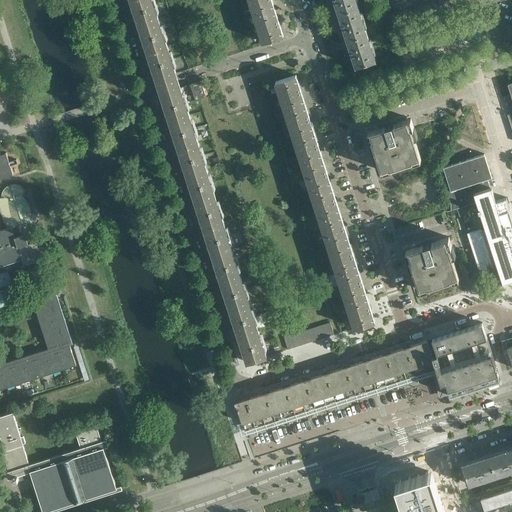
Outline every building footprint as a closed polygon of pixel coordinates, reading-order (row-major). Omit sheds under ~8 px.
[(159,19),(155,5),(153,0),(131,0),(140,25),(159,19)] [(275,7),(272,0),(249,0),(254,14),(275,7)] [(359,6),(356,0),(335,0),(339,12),(359,6)] [(400,11),(396,0),(392,0),(391,1),(395,13),(400,11)] [(406,9),(403,0),(396,0),(400,11),(406,9)] [(412,7),(409,0),(403,0),(406,9),(412,7)] [(367,33),(363,20),(359,6),(339,12),(348,39),(367,33)] [(283,35),(275,7),(254,14),(263,42),(283,35)] [(168,45),(163,32),(159,19),(140,25),(148,52),(168,45)] [(376,60),(372,46),(367,33),(348,39),(356,66),(376,60)] [(190,115),(179,82),(178,76),(168,45),(148,52),(158,81),(170,121),(190,115)] [(305,102),(296,74),(276,81),(285,109),(305,102)] [(206,96),(203,86),(201,80),(191,84),(196,100),(206,96)] [(314,129),(305,102),(285,109),(293,136),(314,129)] [(198,141),(194,128),(190,115),(170,121),(179,148),(198,141)] [(421,159),(414,138),(417,138),(411,118),(368,132),(374,151),(377,151),(383,171),(421,159)] [(322,157),(314,129),(293,136),(302,163),(322,157)] [(207,168),(203,155),(198,141),(179,148),(187,174),(207,168)] [(0,177),(13,173),(11,165),(7,153),(0,155),(0,177)] [(511,250),(500,212),(510,209),(507,197),(496,201),(492,187),(490,187),(488,179),(491,178),(492,178),(484,153),(484,154),(476,157),(475,156),(475,157),(468,159),(468,158),(467,158),(467,159),(460,162),(460,161),(460,162),(453,164),(452,163),(452,164),(444,167),(444,166),(443,167),(450,187),(446,188),(451,205),(451,210),(455,209),(477,202),(479,208),(478,208),(479,212),(480,212),(485,228),(481,230),(481,228),(467,233),(480,275),(498,269),(503,282),(511,279),(511,250)] [(331,184),(322,157),(302,163),(311,191),(331,184)] [(216,195),(211,181),(207,168),(187,174),(196,201),(216,195)] [(23,198),(22,196),(23,192),(26,190),(25,189),(24,188),(23,187),(22,186),(21,185),(20,184),(18,184),(16,184),(14,184),(12,184),(10,184),(9,185),(8,185),(7,186),(6,187),(5,188),(4,189),(3,190),(3,191),(2,192),(2,194),(1,195),(1,196),(1,197),(0,197),(0,204),(7,227),(12,226),(15,236),(26,233),(27,237),(30,236),(31,236),(31,235),(32,234),(34,233),(35,232),(36,230),(36,228),(37,227),(37,226),(37,225),(37,224),(37,223),(33,223),(30,220),(30,219),(30,217),(30,214),(30,213),(30,211),(29,209),(29,207),(28,206),(28,205),(27,203),(26,202),(25,200),(24,199),(23,198)] [(340,211),(331,184),(311,191),(320,218),(340,211)] [(224,221),(220,208),(216,195),(196,201),(205,228),(224,221)] [(349,239),(340,211),(320,218),(328,245),(349,239)] [(233,248),(228,235),(224,221),(205,228),(213,254),(233,248)] [(2,272),(0,265),(22,258),(24,264),(42,258),(36,240),(29,243),(27,237),(26,233),(15,236),(12,226),(7,227),(0,229),(0,307),(7,305),(3,293),(9,291),(7,285),(13,283),(9,269),(2,272)] [(459,278),(452,257),(455,256),(449,237),(406,251),(412,270),(415,269),(421,290),(459,278)] [(357,266),(349,239),(328,245),(337,273),(357,266)] [(241,275),(237,262),(233,248),(213,254),(222,281),(241,275)] [(366,293),(357,266),(337,273),(346,300),(366,293)] [(250,302),(246,288),(241,275),(222,281),(230,308),(250,302)] [(58,306),(54,295),(57,294),(55,288),(46,291),(48,297),(34,301),(38,313),(58,306)] [(375,321),(366,293),(346,300),(355,327),(375,321)] [(258,328),(254,315),(250,302),(230,308),(239,334),(258,328)] [(62,318),(58,306),(38,313),(41,324),(62,318)] [(65,330),(62,318),(41,324),(45,336),(65,330)] [(334,334),(330,322),(324,324),(328,336),(334,334)] [(500,378),(482,322),(428,340),(437,368),(439,375),(444,390),(449,389),(450,394),(500,378)] [(328,336),(324,324),(318,326),(322,338),(328,336)] [(322,338),(318,326),(313,327),(317,340),(322,338)] [(317,340),(313,327),(307,329),(311,342),(317,340)] [(267,356),(263,342),(258,328),(239,334),(248,362),(267,356)] [(311,342),(307,329),(301,331),(305,343),(311,342)] [(69,341),(65,330),(45,336),(49,348),(69,341)] [(305,343),(301,331),(296,333),(300,345),(305,343)] [(300,345),(296,333),(290,335),(294,347),(300,345)] [(294,347),(290,335),(284,337),(288,349),(294,347)] [(437,368),(428,340),(407,346),(416,375),(437,368)] [(76,364),(70,344),(58,348),(65,368),(76,364)] [(416,375),(407,346),(387,353),(396,381),(416,375)] [(65,368),(58,348),(47,352),(53,372),(65,368)] [(53,372),(47,352),(35,355),(42,376),(53,372)] [(396,381),(387,353),(367,359),(376,388),(396,381)] [(42,376),(35,355),(24,359),(30,379),(42,376)] [(30,379),(24,359),(12,363),(19,383),(30,379)] [(376,388),(367,359),(347,366),(356,394),(376,388)] [(19,383),(12,363),(1,366),(7,387),(19,383)] [(356,394),(347,366),(327,372),(336,401),(356,394)] [(336,401),(327,372),(307,378),(316,407),(336,401)] [(316,407),(307,378),(286,385),(296,414),(316,407)] [(296,414),(286,385),(267,391),(276,420),(296,414)] [(276,420),(267,391),(246,398),(256,426),(276,420)] [(256,426),(246,398),(237,401),(236,400),(235,401),(236,404),(237,404),(245,430),(256,426)] [(21,436),(19,429),(13,412),(0,415),(0,437),(1,437),(2,436),(6,449),(5,449),(5,450),(23,444),(24,444),(24,443),(26,443),(24,436),(21,436)] [(117,487),(107,458),(104,448),(109,446),(107,439),(102,441),(96,424),(76,430),(81,447),(29,464),(23,444),(5,450),(2,450),(9,471),(6,472),(9,479),(14,477),(15,480),(19,478),(18,476),(23,474),(31,472),(44,510),(39,511),(38,511),(51,511),(123,489),(122,485),(117,487)] [(511,469),(511,447),(490,455),(497,475),(511,469)] [(497,475),(490,455),(463,464),(469,484),(497,475)] [(444,511),(432,474),(395,486),(403,511),(444,511)]
